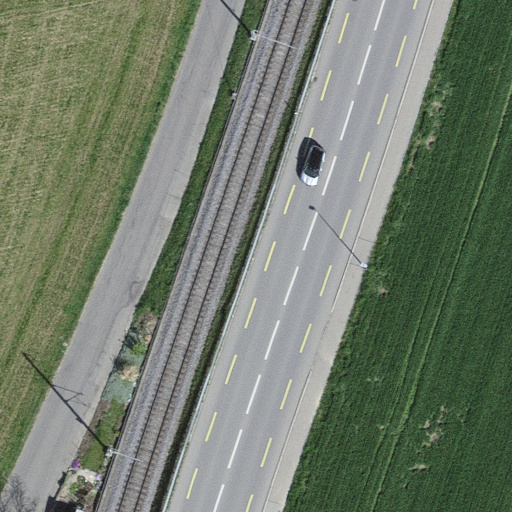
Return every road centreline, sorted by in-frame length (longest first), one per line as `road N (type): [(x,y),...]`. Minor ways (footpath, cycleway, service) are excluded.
road 1 (unclassified): [(222,0),(141,235),(21,511)]
road 2 (secondary): [(383,0),(214,511)]
